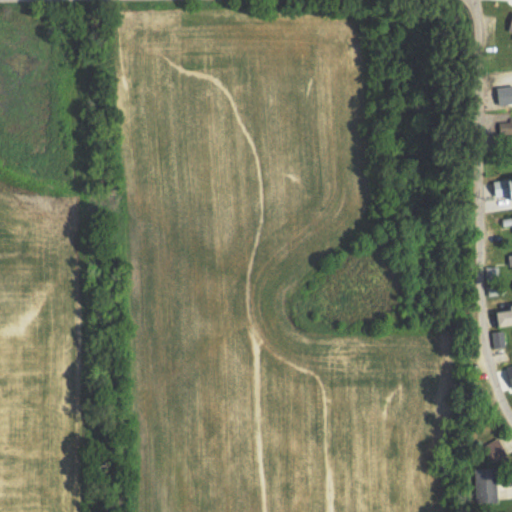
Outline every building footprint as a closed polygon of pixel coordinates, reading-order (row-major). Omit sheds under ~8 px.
[(500,281),(500,267),(488,266),(488,281),(500,281)] [(490,296),(505,294),(504,284),(489,286),(490,296)] [(511,324),(511,305),(511,310),(503,311),(505,326),(511,324)] [(489,444),(495,457),(507,451),(501,438),(489,444)] [(499,469),(480,469),(479,499),(498,499),(499,469)]
